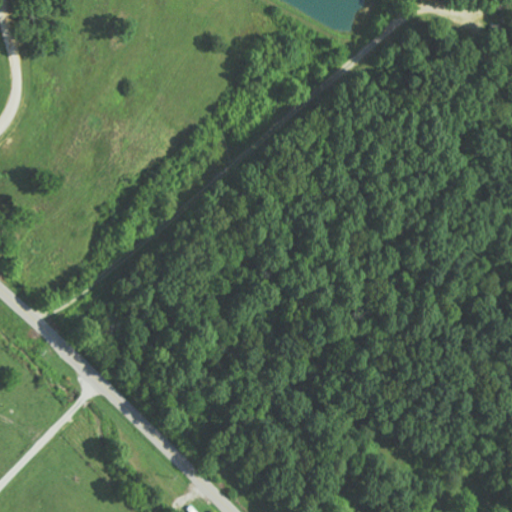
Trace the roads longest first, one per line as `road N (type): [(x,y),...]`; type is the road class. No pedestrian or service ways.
road 1 (secondary): [(237,511),(0,285)]
road 2 (track): [(0,129),(35,0)]
